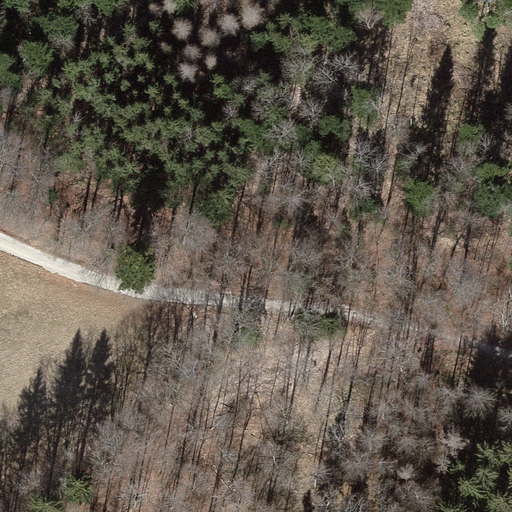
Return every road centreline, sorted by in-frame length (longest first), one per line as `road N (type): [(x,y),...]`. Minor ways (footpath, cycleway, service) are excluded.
road 1 (track): [(511,356),(427,330),(139,287),(67,269),(0,237)]
road 2 (track): [(427,330),(281,353),(222,380),(95,511)]
road 3 (track): [(135,0),(0,112)]
